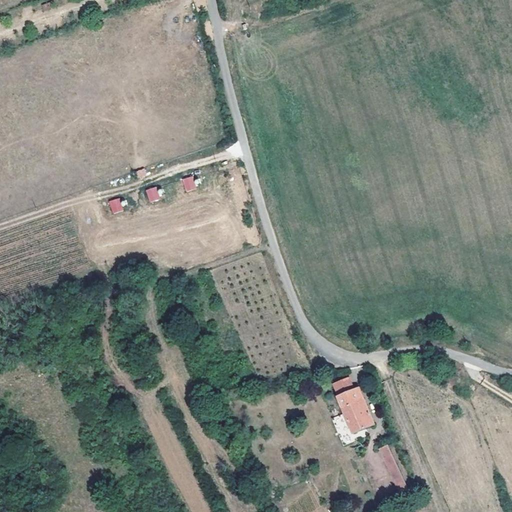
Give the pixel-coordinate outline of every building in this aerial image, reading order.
[(145,168),(136,171),(137,178),(146,175),(145,168)] [(193,176),(183,178),(185,191),(195,189),(193,176)] [(145,189),(150,202),(160,198),(155,186),(145,189)] [(111,213),(122,211),(120,198),(109,200),(111,213)] [(338,397),(354,432),(374,424),(358,388),(338,397)] [(372,428),(404,500),(411,497),(379,424),(372,428)] [(31,486),(35,500),(48,497),(36,458),(24,461),(31,486)] [(35,500),(31,486),(18,490),(23,508),(36,504),(35,500)]
